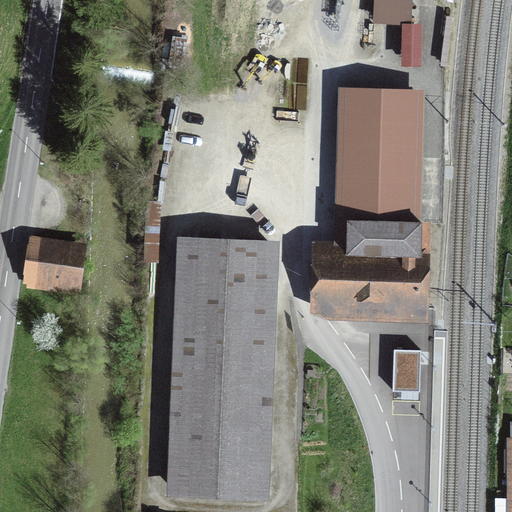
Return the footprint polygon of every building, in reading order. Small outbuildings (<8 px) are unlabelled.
[(373,0),(373,14),(413,16),(413,0),(373,0)] [(424,17),(403,17),(402,59),(423,60),(424,17)] [(411,101),(351,99),(347,253),(321,252),(319,303),(419,306),(421,222),(407,221),(411,101)] [(147,233),(145,260),(156,261),(158,234),(147,233)] [(174,491),(261,494),(271,244),(185,240),(174,491)] [(29,279),(74,285),(80,247),(34,241),(29,279)] [(419,391),(420,350),(394,349),(393,390),(419,391)]
